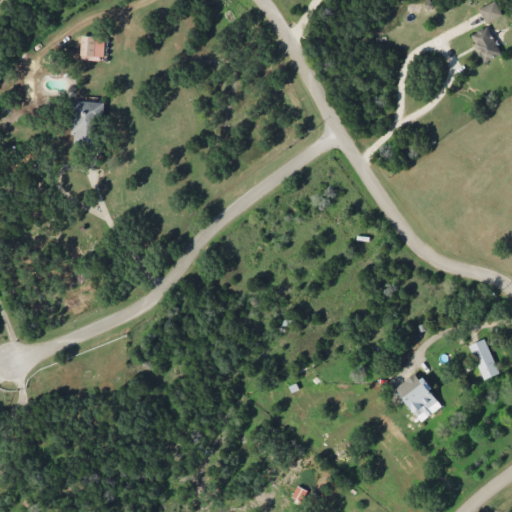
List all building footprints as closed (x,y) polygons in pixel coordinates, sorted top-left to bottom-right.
[(479,9),(487,23),(503,15),(495,0),(479,9)] [(470,34),(483,62),(501,54),(488,26),(470,34)] [(105,36),(81,35),(81,58),(105,59),(105,36)] [(15,90),(23,111),(37,105),(28,84),(15,90)] [(105,102),(75,100),(72,143),(95,144),(96,122),(104,122),(105,102)] [(470,344),(482,379),(498,374),(487,338),(470,344)] [(442,405),(416,372),(396,388),(421,421),(442,405)]
